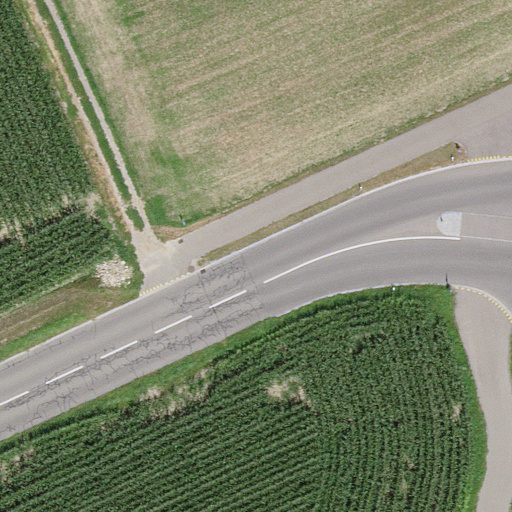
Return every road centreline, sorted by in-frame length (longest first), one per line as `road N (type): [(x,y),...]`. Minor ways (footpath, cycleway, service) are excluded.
road 1 (tertiary): [(511,229),(430,222),(352,245),(0,407)]
road 2 (track): [(182,321),(36,0)]
